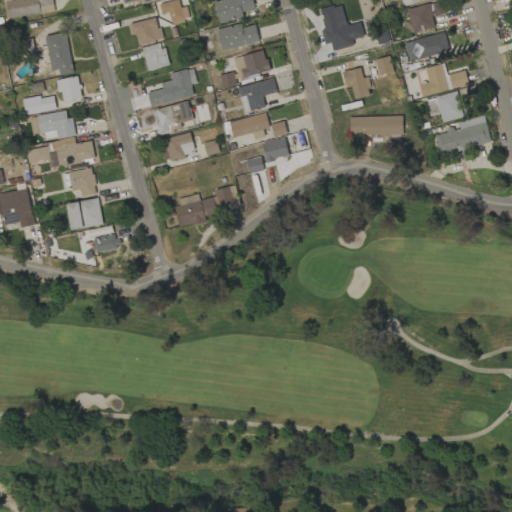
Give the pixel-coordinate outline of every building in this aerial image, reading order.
[(54,10),(52,0),(4,0),(9,20),(54,10)] [(180,8),(178,0),(173,0),(158,4),(161,14),(168,12),(171,24),(190,19),(186,6),(180,8)] [(220,0),(213,2),(219,24),(244,17),(243,12),(255,9),(252,0),(220,0)] [(432,18),(446,14),(442,0),(441,0),(406,10),(413,34),(434,27),(432,18)] [(354,46),(352,39),(364,36),(360,21),(338,27),(333,5),(318,9),(327,44),(330,43),(332,51),(354,46)] [(139,45),(161,40),(157,18),(129,23),(131,36),(136,35),(139,45)] [(255,24),(241,28),(240,23),(216,30),(222,51),(259,41),(255,24)] [(51,70),(58,69),(59,75),(73,73),(66,32),(45,36),(51,70)] [(409,61),(449,51),(444,32),(404,43),(409,61)] [(168,66),(164,44),(142,48),(147,70),(168,66)] [(232,58),(238,79),(270,70),(264,50),(232,58)] [(375,59),(378,75),(392,72),(389,56),(375,59)] [(425,68),(428,83),(419,84),(422,95),(468,86),(465,71),(445,75),(442,64),(425,68)] [(354,99),(372,95),(367,77),(362,78),(360,67),(342,72),(346,88),(351,87),(354,99)] [(147,92),(150,107),(194,97),(191,85),(197,83),(193,68),(170,74),(171,80),(160,83),(161,89),(147,92)] [(81,98),(78,76),(57,80),(61,101),(81,98)] [(244,112),(265,107),(262,96),(276,92),(273,78),(238,87),(244,112)] [(435,96),(440,122),(462,118),(457,92),(435,96)] [(22,100),(25,116),(56,109),(52,94),(22,100)] [(169,126),(192,120),(187,101),(155,110),(159,123),(155,124),(159,136),(171,132),(169,126)] [(38,115),(42,140),(75,135),(72,117),(67,118),(66,111),(38,115)] [(232,138),(252,133),(254,140),(264,137),(263,130),(269,128),(266,114),(229,121),(232,138)] [(32,134),(38,133),(36,116),(29,118),(32,134)] [(350,136),(402,134),(402,116),(349,117),(350,136)] [(490,144),(484,116),(454,123),(456,129),(434,134),(439,156),(490,144)] [(270,124),(273,137),(287,134),(284,121),(270,124)] [(194,155),(190,133),(159,139),(164,161),(194,155)] [(265,161),(287,157),(285,139),(262,142),(265,161)] [(25,147),(28,163),(49,161),(49,167),(94,161),(92,141),(75,143),(74,140),(25,147)] [(207,155),(218,152),(214,140),(203,144),(207,155)] [(246,160),(249,174),(263,171),(260,157),(246,160)] [(79,189),(81,197),(96,194),(91,167),(68,172),(71,191),(79,189)] [(180,227),(206,221),(205,216),(219,213),(217,204),(238,200),(237,193),(232,194),(230,186),(214,190),(216,196),(199,200),(198,194),(174,199),(180,227)] [(0,194),(0,207),(5,226),(18,222),(20,228),(35,224),(25,188),(0,194)] [(71,230),(102,224),(97,198),(65,204),(71,230)] [(118,247),(115,233),(92,238),(95,252),(118,247)]
